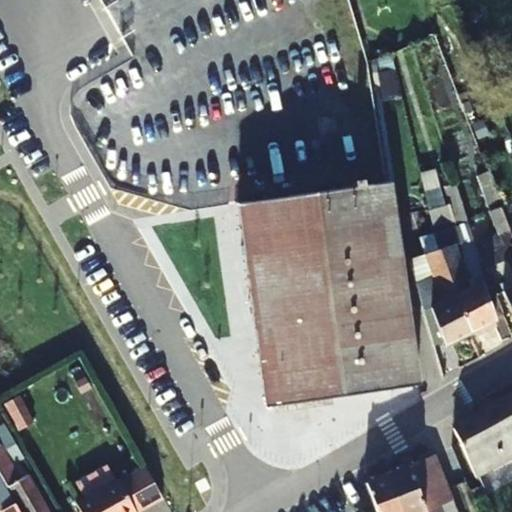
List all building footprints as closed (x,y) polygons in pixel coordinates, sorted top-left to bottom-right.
[(511,176),(507,163),(486,173),(499,207),(508,229),(511,227),(511,176)] [(417,386),(392,219),(388,184),(383,185),(238,206),(266,407),(333,396),(400,388),(417,386)] [(427,209),(430,224),(439,221),(449,219),(446,206),(427,209)] [(511,240),(510,235),(508,229),(499,207),(488,212),(501,247),(491,251),(492,254),(485,256),(488,265),(509,259),(511,267),(511,289),(503,293),(511,318),(511,240)] [(443,237),(439,221),(430,224),(434,239),(443,237)] [(446,248),(443,237),(434,239),(437,252),(470,334),(492,323),(474,284),(468,288),(452,245),(446,248)] [(429,311),(441,349),(470,334),(437,252),(424,257),(441,304),(429,311)] [(502,317),(487,278),(474,284),(492,323),(502,317)] [(511,456),(511,394),(453,429),(478,478),(511,456)] [(15,427),(25,423),(14,398),(4,402),(15,427)] [(19,511),(45,511),(23,473),(16,476),(0,448),(0,478),(10,495),(19,511)] [(406,456),(387,467),(403,511),(425,511),(427,511),(410,467),(406,456)] [(427,511),(446,511),(445,511),(436,511),(435,508),(450,502),(433,459),(410,467),(427,511)] [(147,511),(166,502),(145,467),(117,484),(134,511),(147,511)] [(403,511),(387,467),(364,480),(375,511),(403,511)] [(498,468),(479,478),(487,493),(506,483),(498,468)] [(134,511),(117,484),(84,504),(88,511),(134,511)] [(19,511),(10,495),(0,500),(0,511),(19,511)]
